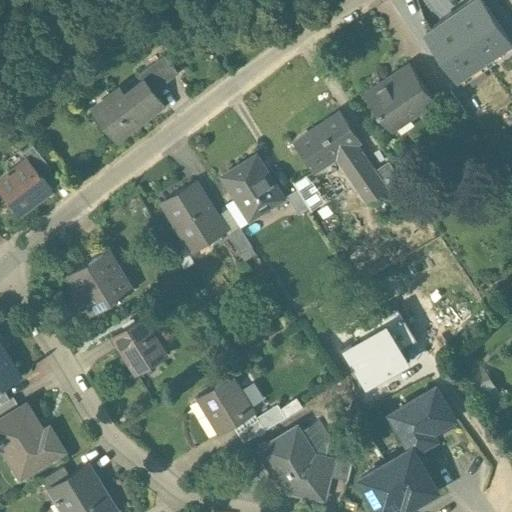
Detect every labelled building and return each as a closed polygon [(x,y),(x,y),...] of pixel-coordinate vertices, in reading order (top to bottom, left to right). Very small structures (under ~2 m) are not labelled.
[(511,43),(511,42),(483,0),(470,0),(423,31),(456,80),(511,43)] [(511,0),(502,0),(511,13),(511,0)] [(511,50),(503,57),(511,68),(511,50)] [(165,52),(140,71),(145,77),(146,77),(155,89),(179,71),(165,52)] [(411,63),(396,73),(398,75),(368,94),(378,109),(376,111),(378,113),(383,109),(394,126),(420,108),(421,110),(435,100),(411,63)] [(145,77),(126,91),(121,85),(100,101),(114,120),(107,125),(117,138),(165,102),(155,89),(146,77),(145,77)] [(466,113),(451,90),(439,98),(455,121),(466,113)] [(341,109),(295,140),(314,170),(337,155),(369,202),(386,190),(387,190),(377,174),(356,143),(361,139),(341,109)] [(48,161),(34,142),(23,150),(27,156),(28,156),(38,168),(48,161)] [(284,198),(256,153),(222,174),(250,219),(284,198)] [(27,156),(0,177),(0,184),(21,212),(52,187),(38,168),(28,156),(27,156)] [(406,186),(392,164),(377,174),(387,190),(386,190),(390,197),(406,186)] [(196,179),(162,199),(189,244),(206,234),(210,240),(227,229),(196,179)] [(310,207),(298,188),(287,195),(299,214),(310,207)] [(253,247),(240,226),(228,234),(241,254),(253,247)] [(109,248),(74,269),(98,310),(133,289),(109,248)] [(356,337),(342,345),(365,386),(410,361),(402,347),(416,339),(398,308),(387,314),(384,308),(351,327),(356,337)] [(142,340),(123,351),(136,374),(167,355),(143,316),(132,323),(142,340)] [(132,323),(113,334),(123,351),(142,340),(132,323)] [(0,389),(3,388),(20,378),(3,350),(5,349),(5,348),(3,349),(0,343),(0,389)] [(233,375),(198,395),(220,432),(255,412),(233,375)] [(3,388),(0,389),(0,405),(10,400),(3,388)] [(435,388),(390,413),(409,446),(453,421),(435,388)] [(297,397),(279,408),(285,417),(302,407),(297,397)] [(0,405),(0,419),(19,408),(13,398),(10,400),(0,405)] [(19,408),(0,419),(0,436),(2,439),(0,440),(0,443),(1,443),(21,477),(64,451),(50,427),(41,432),(36,424),(38,423),(27,404),(19,408)] [(277,404),(257,416),(259,419),(265,429),(285,417),(279,408),(277,404)] [(259,419),(238,431),(244,441),(265,429),(259,419)] [(314,454),(297,426),(258,449),(282,489),(287,486),(289,489),(323,497),(328,474),(334,475),(337,459),(314,454)] [(354,452),(340,448),(337,459),(334,475),(348,479),(354,452)] [(413,448),(360,478),(379,511),(388,511),(401,505),(404,510),(437,491),(413,448)] [(64,465),(42,478),(49,490),(54,487),(53,486),(70,475),(64,465)] [(70,475),(53,486),(54,487),(59,496),(57,497),(59,500),(61,498),(68,511),(114,511),(115,511),(87,465),(70,475)]
